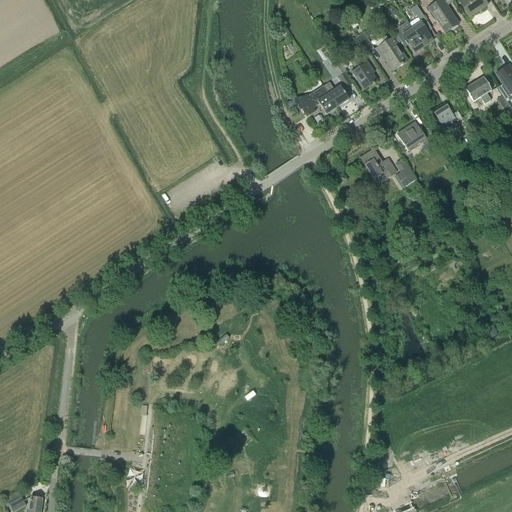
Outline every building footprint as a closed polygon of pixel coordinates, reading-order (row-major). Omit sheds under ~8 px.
[(445,34),(459,26),(441,0),(428,9),(445,34)] [(469,19),(488,6),(483,0),(460,0),(458,2),(469,19)] [(410,24),(409,25),(424,48),(433,42),(424,29),(428,26),(416,7),(410,11),(416,20),(410,24)] [(408,23),(399,29),(394,32),(397,36),(402,43),(406,41),(415,54),(424,48),(409,25),(408,23)] [(363,34),(357,37),(367,53),(373,49),(363,34)] [(397,36),(392,40),(396,47),(402,43),(397,36)] [(367,53),(357,37),(352,41),(362,56),(367,53)] [(393,71),(407,63),(396,47),(392,40),(376,50),(385,63),(387,62),(393,71)] [(338,62),(344,70),(347,68),(342,60),(338,62)] [(344,70),(338,62),(331,67),(339,78),(345,89),(351,85),(344,74),(346,73),(344,70)] [(364,91),(378,82),(372,73),(373,72),(368,63),(352,73),(364,91)] [(511,73),(508,68),(496,76),(502,86),(497,89),(502,98),(507,104),(511,100),(511,99),(509,96),(511,94),(511,73)] [(487,95),(491,92),(483,79),(465,90),(473,103),(480,99),(484,106),(491,102),(487,95)] [(315,88),(317,92),(303,101),(310,111),(319,105),(326,116),(336,109),(323,88),(321,84),(315,88)] [(329,84),(323,88),(336,109),(349,101),(340,88),(334,91),(329,84)] [(507,104),(502,98),(497,101),(504,111),(509,108),(507,104)] [(462,134),(468,130),(457,112),(452,115),(445,104),(432,112),(443,131),(456,123),(462,134)] [(425,153),(429,150),(437,145),(427,129),(421,133),(415,124),(397,135),(408,152),(420,145),(425,153)] [(391,177),(397,173),(388,160),(383,164),(376,153),(370,156),(369,154),(360,160),(373,180),(387,171),(391,177)] [(415,182),(402,161),(394,165),(400,174),(394,179),(401,190),(415,182)] [(466,248),(460,252),(465,259),(471,255),(466,248)] [(459,257),(453,261),(458,268),(464,265),(459,257)] [(486,342),(498,336),(492,324),(480,330),(486,342)] [(154,415),(151,450),(145,505),(145,507),(145,508),(146,511),(145,511),(149,511),(149,505),(161,506),(162,495),(181,497),(188,430),(173,429),(174,417),(157,415),(160,406),(158,405),(156,407),(155,410),(154,412),(154,415)] [(243,430),(239,436),(240,436),(246,433),(252,440),(247,446),(248,446),(254,443),(266,434),(255,420),(243,430)] [(272,498),(273,488),(261,487),(261,497),(272,498)] [(17,492),(15,494),(3,500),(7,507),(10,505),(12,508),(13,511),(17,511),(26,507),(17,492)] [(41,510),(42,499),(30,498),(28,511),(41,511),(42,511),(41,510)]
